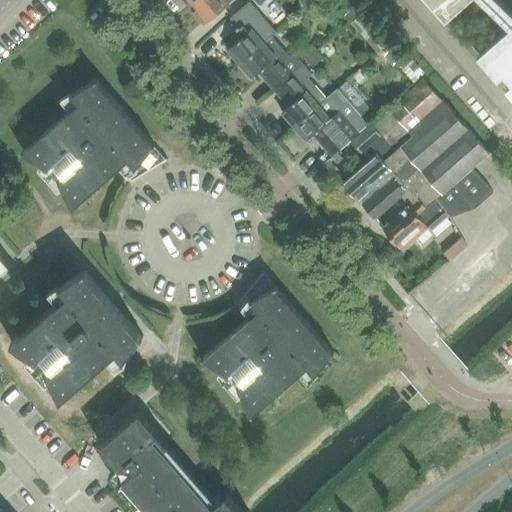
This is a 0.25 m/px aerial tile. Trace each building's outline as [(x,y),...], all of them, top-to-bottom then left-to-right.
[(197,0),(192,5),(197,10),(194,13),(205,25),(228,4),(233,0),(197,0)] [(241,7),(248,15),(265,0),(248,0),(248,1),(241,7)] [(511,0),(428,0),(446,20),(468,0),(482,0),(510,28),(483,52),(511,84),(506,89),(511,95),(511,0)] [(358,3),(344,15),(350,21),(364,9),(358,3)] [(352,23),(378,53),(391,41),(365,11),(352,23)] [(227,51),(239,65),(264,43),(245,21),(228,36),(235,43),(227,51)] [(289,22),(283,27),(287,32),(293,26),(289,22)] [(259,71),(275,89),(305,63),(296,53),(292,57),(273,35),(264,43),(239,65),(251,78),(259,71)] [(300,54),(306,61),(317,52),(311,45),(300,54)] [(306,61),(312,68),(323,58),(317,52),(306,61)] [(281,113),(293,127),(327,98),(309,76),(313,72),(305,63),(275,89),(289,106),(281,113)] [(165,158),(154,145),(154,144),(153,143),(153,144),(97,80),(98,79),(97,78),(70,94),(71,95),(72,94),(79,102),(24,150),(23,149),(22,150),(49,168),(59,180),(73,208),(74,208),(73,206),(127,159),(140,175),(167,159),(166,158),(165,158)] [(383,161),(395,174),(402,182),(403,181),(408,187),(410,186),(428,206),(435,200),(449,214),(451,217),(453,216),(452,216),(460,213),(466,204),(469,202),(475,208),(476,207),(474,205),(490,191),(492,193),(493,192),(472,167),(489,152),(442,99),(441,101),(422,80),(388,110),(411,136),(394,151),(383,161)] [(366,125),(336,90),(327,98),(293,127),(305,141),(314,134),(332,155),(366,125)] [(381,137),(394,151),(411,136),(388,110),(371,126),(381,137)] [(361,154),(381,137),(371,126),(351,143),(361,154)] [(357,202),(360,199),(375,186),(378,190),(395,174),(383,161),(380,158),(369,168),(365,164),(342,184),(357,202)] [(375,186),(360,199),(363,202),(361,204),(376,220),(401,198),(408,206),(382,229),(390,238),(388,239),(394,247),(396,245),(398,248),(411,237),(414,240),(427,229),(429,232),(449,214),(435,200),(428,206),(410,186),(408,187),(403,181),(402,182),(395,174),(378,190),(375,186)] [(0,270),(11,262),(0,249),(0,270)] [(59,285),(59,286),(66,294),(12,341),(11,340),(10,341),(37,359),(47,371),(61,399),(62,399),(62,398),(115,351),(122,358),(123,359),(143,335),(142,334),(141,335),(85,271),(86,270),(85,269),(59,285)] [(305,367),(314,374),(334,350),(333,349),(332,350),(276,286),(277,285),(276,284),(275,285),(264,271),(264,270),(263,270),(244,294),(257,309),(203,356),(202,355),(201,356),(228,374),(238,386),(252,415),(253,414),(253,413),(305,367)] [(245,511),(226,494),(217,501),(213,505),(154,436),(158,432),(139,410),(100,444),(127,475),(122,479),(150,511),(248,511),(249,511),(248,510),(245,511)]
